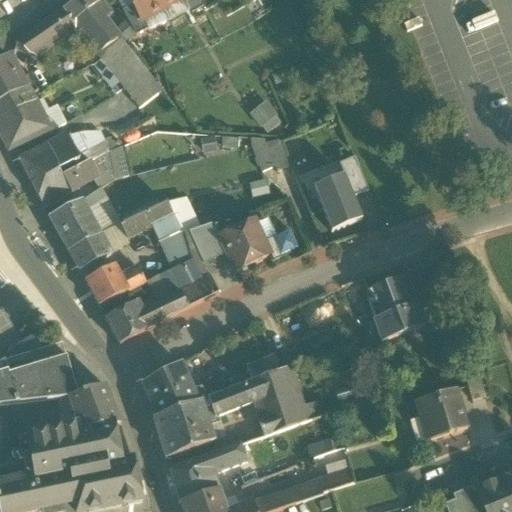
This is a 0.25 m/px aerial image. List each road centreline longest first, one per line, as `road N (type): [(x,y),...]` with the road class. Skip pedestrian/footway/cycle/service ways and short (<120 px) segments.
road 1 (residential): [(117,372),(277,294),(511,212)]
road 2 (unknown): [(298,7),(381,252)]
road 3 (tertiary): [(117,372),(27,259),(0,199)]
road 4 (tertiary): [(160,511),(117,372)]
